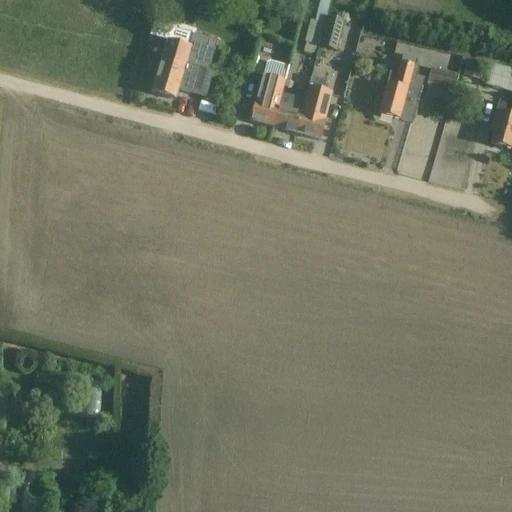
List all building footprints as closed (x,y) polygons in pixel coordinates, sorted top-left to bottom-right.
[(320,48),(328,20),(332,0),(321,0),(316,23),(312,22),(306,43),(308,43),(306,53),(318,57),(320,48)] [(344,24),(328,20),(320,48),(336,52),(344,24)] [(341,54),(357,56),(361,30),(344,28),(341,54)] [(192,96),(202,62),(210,65),(217,43),(194,36),(190,49),(168,42),(152,94),(175,101),(178,91),(192,96)] [(401,122),(402,122),(413,125),(426,80),(418,78),(420,69),(415,67),(418,58),(404,54),(398,76),(392,75),(389,86),(388,86),(380,117),(401,122)] [(266,65),(262,78),(250,123),(273,129),(282,96),(290,69),(270,63),(266,65)] [(504,93),(510,72),(491,66),(485,88),(504,93)] [(431,71),(427,86),(455,94),(459,78),(431,71)] [(305,103),(305,102),(296,136),(320,142),(332,97),(323,94),(327,82),(312,78),(305,103)] [(296,136),(305,102),(282,96),(273,129),(296,136)] [(511,106),(509,116),(496,112),(490,133),(495,134),(491,146),(511,151),(511,106)] [(34,511),(63,511),(64,487),(35,486),(34,511)] [(16,511),(29,510),(27,490),(14,491),(16,511)]
